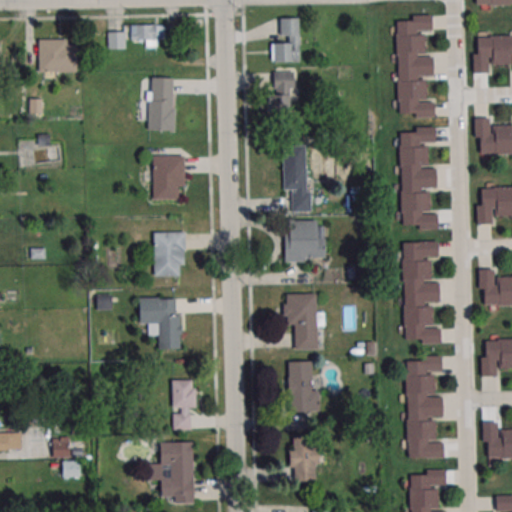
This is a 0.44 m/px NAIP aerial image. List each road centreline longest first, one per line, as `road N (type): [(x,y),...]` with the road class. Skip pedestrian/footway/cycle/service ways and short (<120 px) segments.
road 1 (residential): [(452,0),(466,511)]
road 2 (residential): [(235,511),(224,0)]
